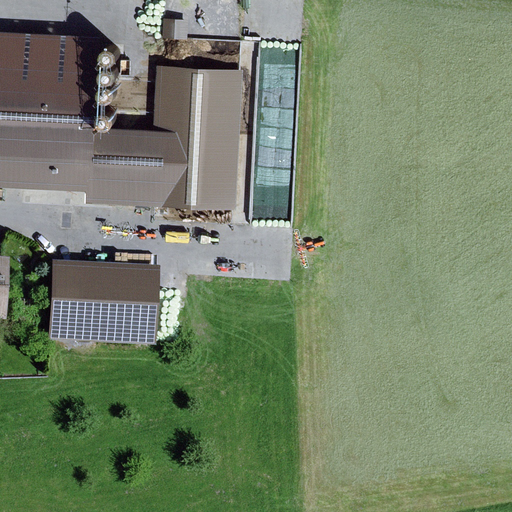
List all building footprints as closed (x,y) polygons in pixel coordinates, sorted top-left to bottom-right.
[(100,48),(0,39),(0,182),(89,190),(100,48)] [(105,57),(107,61),(112,62),(116,61),(119,59),(120,57),(121,53),(120,49),(119,47),(115,45),(110,45),(107,46),(105,49),(104,53),(105,57)] [(104,77),(106,81),(111,82),(115,81),(118,79),(119,77),(120,73),(119,69),(118,67),(114,65),(109,65),(106,66),(104,69),(103,73),(104,77)] [(157,128),(99,126),(96,202),(247,209),(253,74),(160,69),(157,128)] [(102,96),(105,100),(110,101),(114,100),(117,98),(118,96),(119,92),(118,88),(117,86),(113,84),(108,84),(105,85),(103,88),(102,92),(102,96)] [(100,120),(103,123),(108,124),(112,124),(115,121),(116,119),(117,116),(116,112),(115,110),(111,107),(106,107),(103,109),(101,111),(100,115),(100,120)] [(159,270),(52,263),(47,344),(154,351),(159,270)]
